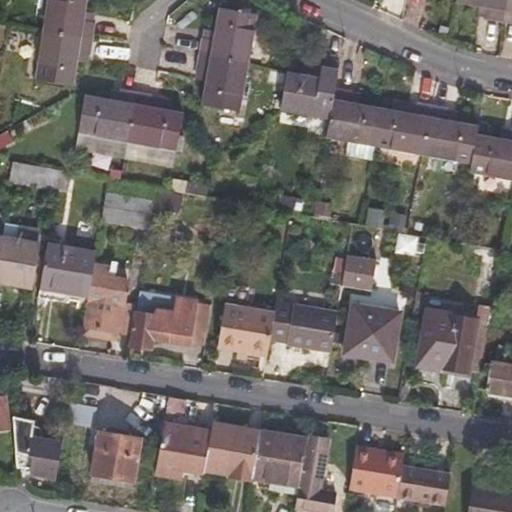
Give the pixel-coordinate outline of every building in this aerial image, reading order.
[(77,0),(38,0),(33,35),(82,43),(85,27),(73,25),(74,18),(77,0)] [(500,0),(449,0),(449,6),(469,9),(481,11),(479,23),(496,27),(500,0)] [(511,0),(500,0),(496,27),(510,29),(511,17),(511,0)] [(467,21),(479,23),(481,11),(469,9),(467,21)] [(206,46),(195,44),(192,60),(241,68),(250,18),(212,11),(207,39),(206,46)] [(81,60),(90,61),(98,17),(90,15),(81,60)] [(86,19),(74,18),(73,25),(85,27),(86,19)] [(80,60),(82,43),(33,35),(26,86),(65,91),(67,68),(67,59),(80,60)] [(196,38),(195,44),(206,46),(207,39),(196,38)] [(67,59),(67,68),(78,70),(80,60),(67,59)] [(241,68),(192,60),(189,77),(200,79),(199,87),(195,109),(233,116),(241,68)] [(330,65),(312,62),(309,81),(279,77),(273,115),(322,124),(326,94),(330,65)] [(200,79),(189,77),(188,86),(199,87),(200,79)] [(106,107),(109,95),(99,93),(97,105),(106,107)] [(343,98),(326,94),(322,124),(319,142),(341,146),(339,162),(365,166),(368,151),(375,112),(350,108),(342,107),(343,98)] [(126,98),(109,95),(106,107),(97,105),(74,101),(69,139),(118,147),(126,98)] [(144,102),(126,98),(118,147),(169,156),(175,118),(151,114),(142,113),(144,102)] [(351,99),(343,98),(342,107),(350,108),(351,99)] [(154,103),(144,102),(142,113),(151,114),(154,103)] [(396,106),(395,115),(404,117),(406,107),(396,106)] [(395,115),(375,112),(368,151),(416,159),(422,110),(406,107),(404,117),(395,115)] [(439,113),(422,110),(416,159),(464,167),(470,139),(471,127),(446,124),(439,123),(439,113)] [(447,114),(439,113),(439,123),(446,124),(447,114)] [(0,145),(13,138),(9,130),(0,134),(0,145)] [(494,132),(491,142),(503,144),(505,134),(494,132)] [(511,134),(505,134),(503,144),(491,142),(470,139),(464,167),(463,176),(511,184),(511,134)] [(62,172),(14,163),(11,182),(59,191),(62,172)] [(206,198),(208,185),(173,179),(171,191),(206,198)] [(150,230),(158,189),(111,181),(103,222),(150,230)] [(184,210),(186,199),(160,194),(158,205),(184,210)] [(301,213),(304,199),(282,195),(279,208),(301,213)] [(331,218),(333,204),(317,201),(315,215),(331,218)] [(405,230),(407,218),(390,215),(388,227),(405,230)] [(0,236),(0,279),(28,285),(38,231),(18,227),(16,239),(0,236)] [(485,246),(487,236),(476,234),(474,243),(485,246)] [(48,243),(40,286),(89,296),(94,272),(97,252),(48,243)] [(498,288),(505,253),(476,247),(474,261),(486,263),(490,264),(486,285),(498,288)] [(381,260),(350,254),(350,257),(345,280),(345,283),(376,289),(381,260)] [(345,280),(350,257),(342,255),(338,279),(345,280)] [(482,285),(486,285),(490,264),(486,263),(482,285)] [(89,296),(82,333),(99,335),(100,329),(119,332),(130,334),(139,289),(140,281),(94,272),(89,296)] [(192,343),(201,300),(139,289),(130,334),(128,341),(133,342),(153,345),(155,336),(192,343)] [(434,299),(432,314),(480,324),(483,308),(434,299)] [(192,343),(205,345),(213,302),(201,300),(192,343)] [(283,344),(332,353),(339,313),(275,303),(273,314),(269,339),(283,342),(283,344)] [(266,356),(269,339),(273,314),(224,304),(217,347),(266,356)] [(401,315),(354,306),(344,353),(392,362),(401,315)] [(484,360),(494,310),(483,308),(480,324),(432,314),(421,366),(481,377),(484,360)] [(118,339),(119,332),(100,329),(99,335),(118,339)] [(487,391),(511,395),(511,354),(501,353),(498,364),(492,362),(487,391)] [(478,390),(487,391),(492,362),(484,360),(481,377),(478,390)] [(213,403),(204,402),(199,428),(196,448),(202,449),(204,450),(209,422),(213,403)] [(30,421),(9,417),(14,462),(27,464),(27,473),(53,478),(61,437),(41,434),(40,428),(39,426),(37,423),(34,421),(30,421)] [(160,422),(150,476),(178,481),(179,472),(197,475),(202,449),(196,448),(199,428),(160,422)] [(248,477),(256,431),(209,422),(204,450),(201,467),(226,471),(224,478),(247,482),(248,477)] [(138,439),(95,431),(88,473),(131,481),(138,439)] [(296,486),(304,440),(256,431),(248,477),(296,486)] [(296,486),(292,509),(307,511),(330,511),(334,496),(318,493),(324,451),(313,449),(314,442),(304,440),(296,486)] [(325,444),(314,442),(313,449),(324,451),(325,444)] [(345,489),(395,498),(401,464),(402,456),(352,447),(345,489)] [(395,498),(442,506),(449,473),(401,464),(395,498)] [(200,474),(224,478),(226,471),(201,467),(200,474)] [(511,511),(511,495),(473,488),(468,511),(511,511)]
